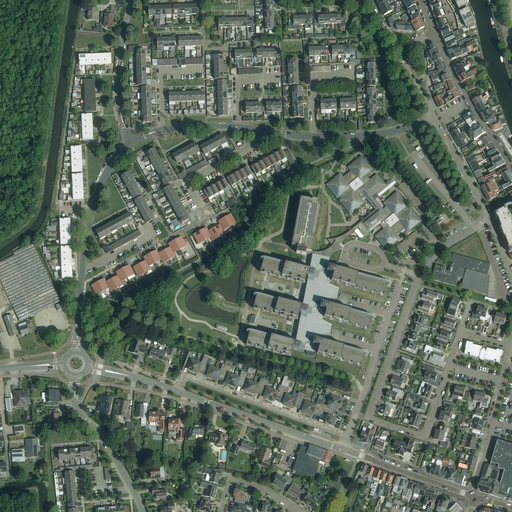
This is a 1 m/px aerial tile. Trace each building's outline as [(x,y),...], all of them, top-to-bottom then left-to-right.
[(412,0),(405,5),(407,10),(414,6),(415,5),(412,0)] [(430,5),(429,5),(432,11),(440,8),(438,4),(441,2),(440,0),(430,5)] [(464,0),(455,4),(458,9),(467,5),(464,0)] [(386,2),(378,6),(381,11),(389,7),(386,2)] [(407,10),(406,10),(408,15),(416,11),(414,6),(407,10)] [(389,7),(381,11),(383,16),(391,11),(389,7)] [(432,11),(431,12),(435,19),(441,17),(439,11),(442,9),(441,7),(440,8),(432,11)] [(96,13),(98,13),(98,9),(88,8),(87,20),(97,21),(98,20),(96,20),(96,13)] [(467,8),(458,12),(460,17),(470,13),(467,8)] [(115,12),(111,11),(109,11),(108,16),(104,16),(104,26),(114,27),(112,26),(113,15),(115,15),(115,12)] [(419,16),(416,11),(408,15),(411,20),(419,16)] [(403,22),(404,32),(412,32),(403,16),(400,17),(399,16),(402,14),(400,12),(398,13),(396,14),(397,16),(400,21),(402,21),(402,22),(405,21),(405,22),(403,22)] [(463,22),(472,18),(470,13),(460,17),(463,22)] [(395,17),(397,16),(396,14),(391,16),(392,17),(397,31),(404,32),(403,22),(398,23),(397,20),(396,20),(395,17)] [(299,29),(298,16),(295,17),(295,15),(288,15),(289,22),(290,22),(290,27),(293,27),(293,25),(296,25),(297,29),(299,29)] [(248,16),(246,16),(246,27),(250,27),(250,33),(254,33),(254,19),(252,19),(252,18),(248,18),(248,16)] [(392,29),(397,31),(392,17),(387,19),(389,26),(391,26),(392,29)] [(419,18),(411,22),(416,32),(424,27),(419,18)] [(472,18),(463,22),(465,27),(474,23),(472,18)] [(442,20),(435,23),(439,30),(447,27),(448,26),(448,25),(447,24),(444,26),(442,20)] [(447,27),(439,30),(442,37),(453,32),(452,30),(448,31),(447,27)] [(445,43),(464,34),(462,29),(442,38),(445,43)] [(464,34),(445,43),(447,48),(456,44),(455,42),(463,38),(462,35),(464,34)] [(467,41),(472,51),(477,48),(474,41),(477,40),(476,37),(472,38),(467,41)] [(441,59),(439,54),(436,48),(433,44),(429,46),(431,50),(426,53),(426,59),(428,59),(429,60),(431,65),(432,64),(437,61),(441,59)] [(462,50),(466,48),(464,45),(459,47),(460,48),(458,48),(458,46),(447,51),(449,56),(462,50)] [(136,56),(145,56),(145,50),(136,50),(136,46),(128,47),(129,54),(136,54),(136,56)] [(423,52),(420,47),(415,51),(417,55),(423,52)] [(451,60),(468,52),(466,48),(462,50),(449,56),(451,60)] [(461,64),(458,65),(457,64),(466,60),(465,58),(454,62),(456,66),(453,67),(455,72),(466,67),(466,66),(465,63),(461,65),(461,64)] [(439,65),(443,63),(441,59),(437,61),(432,64),(433,67),(435,66),(438,64),(439,65)] [(366,70),(377,69),(377,67),(375,67),(374,60),(362,60),(362,64),(362,66),(366,66),(366,70)] [(441,71),(446,69),(443,63),(439,65),(438,64),(435,66),(437,71),(427,73),(428,75),(430,75),(436,73),(438,72),(442,71),(441,71)] [(457,77),(464,74),(465,73),(465,72),(468,70),(467,68),(470,66),(469,64),(467,65),(466,66),(466,67),(455,72),(457,77)] [(451,79),(448,74),(444,76),(442,71),(438,72),(443,83),(451,79)] [(474,75),(473,75),(471,72),(471,71),(465,75),(464,74),(457,77),(461,83),(474,75)] [(446,92),(455,88),(451,79),(443,83),(433,87),(434,91),(439,89),(439,88),(444,86),(446,92)] [(455,88),(446,92),(448,95),(451,94),(452,95),(447,97),(449,102),(446,103),(447,104),(454,99),(459,96),(455,88)] [(480,114),(490,109),(488,105),(485,107),(483,104),(485,103),(484,101),(487,99),(488,101),(492,99),(491,97),(488,98),(485,94),(482,96),(483,99),(481,100),(483,103),(476,107),(480,114)] [(439,96),(436,97),(434,98),(438,108),(443,106),(439,96)] [(483,99),(482,96),(481,96),(472,101),(476,107),(483,103),(481,100),(483,99)] [(320,110),(326,110),(325,100),(320,101),(320,103),(317,103),(317,110),(320,110)] [(271,115),(271,112),(271,102),(266,103),(266,104),(263,104),(263,112),(266,112),(266,113),(266,115),(271,115)] [(245,113),(250,113),(250,103),(241,104),(241,109),(245,109),(245,113)] [(490,109),(480,114),(484,120),(492,115),(495,114),(494,111),(492,111),(491,109),(490,109)] [(461,125),(464,123),(466,122),(475,116),(472,112),(463,117),(465,119),(459,122),(461,125)] [(468,125),(478,120),(475,116),(466,122),(468,125)] [(504,119),(501,120),(489,124),(492,130),(495,131),(502,128),(502,126),(506,124),(504,119)] [(478,120),(468,125),(468,126),(469,126),(471,130),(469,132),(474,140),(475,140),(479,137),(482,136),(486,133),(483,129),(478,120)] [(454,129),(456,127),(454,123),(447,127),(450,131),(454,129)] [(457,129),(451,133),(455,141),(465,135),(463,132),(460,134),(457,129)] [(216,138),(221,146),(226,142),(222,135),(216,138)] [(465,135),(455,141),(460,149),(466,145),(463,140),(467,138),(465,135)] [(485,147),(492,143),(488,136),(477,143),(479,146),(476,148),(478,150),(480,148),(484,145),(485,147)] [(215,149),(221,146),(216,138),(211,141),(215,149)] [(210,152),(215,149),(211,141),(205,144),(210,152)] [(189,146),(193,154),(199,151),(195,143),(189,146)] [(487,151),(488,152),(491,150),(495,148),(492,143),(485,147),(484,145),(480,148),(482,151),(485,148),(487,151)] [(204,155),(210,152),(205,144),(200,147),(204,155)] [(188,157),(193,154),(189,146),(184,149),(188,157)] [(146,160),(147,160),(149,158),(157,154),(154,148),(146,153),(148,156),(143,159),(144,161),(145,160),(146,160)] [(485,160),(487,160),(499,154),(495,148),(488,153),(488,152),(487,151),(482,155),(485,160)] [(182,160),(188,157),(184,149),(178,152),(182,160)] [(277,153),(281,161),(286,158),(283,153),(282,150),(277,153)] [(288,150),(283,153),(286,158),(293,170),(297,168),(288,150)] [(177,163),(182,160),(178,152),(172,155),(177,163)] [(276,164),(281,161),(277,153),(272,156),(276,164)] [(157,154),(149,158),(150,160),(152,164),(160,160),(157,154)] [(492,163),(502,159),(499,154),(487,160),(489,164),(492,163)] [(271,166),(276,164),(272,156),(267,159),(271,166)] [(308,249),(308,254),(312,255),(326,257),(329,258),(330,256),(331,255),(331,254),(332,253),(333,252),(334,252),(335,251),(337,250),(338,250),(339,250),(340,249),(337,246),(338,245),(357,229),(364,237),(369,233),(379,225),(383,230),(376,236),(376,237),(385,249),(387,249),(398,240),(399,238),(396,235),(398,234),(398,232),(401,230),(402,230),(404,229),(407,232),(408,232),(420,222),(420,221),(410,209),(409,209),(408,210),(406,207),(407,206),(407,205),(397,193),(396,193),(384,203),(384,204),(386,207),(382,210),(375,200),(379,197),(376,193),(384,186),(384,185),(377,176),(375,176),(370,180),(365,175),(371,171),(371,169),(362,157),(360,157),(349,167),(348,168),(351,171),(349,173),(349,175),(346,176),(345,176),(343,178),(340,175),(339,175),(327,184),(327,186),(330,189),(337,197),(338,198),(339,197),(341,199),(340,200),(340,202),(350,213),(351,213),(363,204),(363,202),(361,200),(365,197),(375,210),(360,222),(359,223),(358,224),(356,226),(354,227),(352,229),(350,230),(349,232),(347,233),(345,235),(342,236),(340,237),(338,238),(336,238),(333,239),(331,239),(334,243),(333,244),(333,245),(332,246),(331,246),(329,248),(327,249),(325,251),(322,251),(321,252),(318,252),(317,252),(314,252),(312,252),(312,250),(308,249)] [(266,169),(271,166),(267,159),(261,161),(266,169)] [(502,159),(492,163),(494,167),(488,170),(489,173),(505,164),(502,159)] [(155,169),(163,165),(160,160),(152,164),(155,169)] [(473,173),(479,169),(481,169),(476,160),(469,164),(473,173)] [(261,172),(266,169),(261,161),(256,164),(261,172)] [(255,175),(261,172),(256,164),(251,167),(255,175)] [(158,175),(166,171),(163,165),(155,169),(158,175)] [(502,176),(509,171),(506,165),(491,173),(493,176),(497,174),(499,177),(502,176)] [(242,170),(247,178),(252,175),(248,167),(242,170)] [(479,169),(473,173),(477,179),(483,176),(479,169)] [(241,180),(247,178),(242,170),(237,173),(241,180)] [(158,175),(156,176),(157,179),(161,181),(169,176),(166,171),(158,175)] [(511,175),(509,171),(502,176),(503,178),(506,183),(503,184),(501,185),(504,189),(508,187),(511,185),(511,184),(511,175)] [(124,182),(132,178),(129,172),(121,176),(124,182)] [(236,183),(241,180),(237,173),(232,175),(236,183)] [(495,179),(493,176),(491,173),(488,175),(482,178),(477,180),(481,187),(492,181),(495,179)] [(231,186),(236,183),(232,175),(227,178),(231,186)] [(169,176),(161,181),(164,186),(172,182),(169,176)] [(127,188),(135,183),(132,178),(124,182),(127,188)] [(219,182),(223,190),(229,187),(224,180),(219,182)] [(492,181),(481,187),(488,202),(497,196),(495,191),(497,190),(492,181)] [(218,193),(223,190),(219,182),(214,185),(218,193)] [(130,193),(138,189),(135,183),(127,188),(130,193)] [(166,195),(174,191),(171,185),(163,190),(166,195)] [(213,196),(218,193),(214,185),(209,188),(213,196)] [(208,199),(213,196),(209,188),(204,191),(208,199)] [(138,189),(130,193),(133,199),(141,195),(138,189)] [(169,201),(177,197),(174,191),(166,195),(169,201)] [(137,206),(145,202),(142,196),(134,201),(137,206)] [(172,206),(180,202),(177,197),(169,201),(172,206)] [(308,249),(312,250),(320,209),(320,204),(316,203),(317,200),(312,199),(311,200),(310,200),(310,199),(300,198),(291,246),(297,247),(296,250),(299,251),(299,254),(307,256),(308,249)] [(138,209),(131,213),(133,216),(140,212),(148,208),(145,202),(137,206),(138,209)] [(175,212),(183,208),(180,202),(172,206),(175,212)] [(511,203),(494,213),(501,233),(504,239),(509,253),(511,251),(511,203)] [(143,218),(151,213),(148,208),(140,212),(143,218)] [(178,217),(186,213),(183,208),(175,212),(178,217)] [(123,216),(128,224),(133,221),(129,213),(123,216)] [(151,213),(143,218),(146,223),(154,219),(151,213)] [(186,213),(178,217),(181,223),(189,219),(186,213)] [(224,218),(229,227),(236,224),(231,215),(224,218)] [(122,227),(128,224),(123,216),(118,219),(122,227)] [(223,230),(229,227),(224,218),(218,221),(220,225),(223,230)] [(117,230),(122,227),(118,219),(112,222),(117,230)] [(111,233),(117,230),(112,222),(107,225),(111,233)] [(105,236),(111,233),(107,225),(101,228),(105,236)] [(225,234),(223,230),(220,225),(214,228),(219,237),(225,234)] [(100,239),(105,236),(101,228),(95,231),(100,239)] [(208,231),(206,228),(200,231),(205,240),(211,237),(208,231)] [(213,241),(219,237),(214,228),(208,231),(211,237),(213,241)] [(198,244),(205,240),(200,231),(193,235),(198,244)] [(372,236),(369,238),(375,245),(378,243),(372,236)] [(175,240),(180,250),(186,246),(181,237),(175,240)] [(174,253),(180,250),(175,240),(168,244),(170,247),(173,253),(174,253)] [(59,302),(43,266),(32,244),(13,253),(14,256),(0,262),(0,280),(19,321),(59,302)] [(175,256),(174,253),(173,253),(170,247),(164,251),(169,260),(175,256)] [(158,254),(156,250),(150,254),(155,263),(161,260),(158,254)] [(163,263),(169,260),(164,251),(158,254),(161,260),(163,263)] [(149,266),(155,263),(150,254),(144,257),(146,261),(149,266)] [(488,275),(491,264),(453,254),(450,265),(449,268),(445,267),(444,270),(459,274),(458,278),(464,278),(461,288),(488,295),(489,280),(487,280),(488,275)] [(250,330),(246,344),(247,344),(247,343),(250,344),(250,346),(249,346),(255,347),(256,346),(259,347),(258,348),(258,349),(263,349),(264,349),(264,348),(267,349),(267,350),(267,351),(272,351),(273,351),(273,350),(276,351),(276,353),(275,353),(277,353),(281,354),(282,353),(285,354),(284,355),(284,356),(289,356),(290,356),(292,348),(299,350),(306,351),(306,352),(306,353),(307,354),(308,355),(308,356),(309,356),(310,356),(310,357),(311,357),(312,357),(312,356),(313,356),(314,356),(314,355),(315,355),(315,354),(316,354),(316,353),(317,353),(317,354),(322,356),(323,354),(326,355),(326,356),(325,356),(326,357),(326,356),(331,359),(331,358),(331,357),(334,358),(334,359),(335,359),(340,361),(340,359),(343,360),(343,361),(348,363),(349,361),(352,362),(352,363),(351,363),(352,363),(357,366),(357,365),(357,364),(361,364),(360,365),(361,366),(364,356),(365,352),(361,351),(321,340),(321,339),(322,336),(329,335),(332,325),(323,320),(323,317),(324,318),(329,320),(330,318),(333,319),(333,320),(332,320),(333,320),(338,322),(338,320),(342,321),(341,322),(342,322),(347,325),(347,324),(347,323),(350,323),(350,324),(350,325),(355,327),(356,327),(355,326),(356,325),(359,326),(359,327),(364,329),(364,327),(368,328),(367,329),(368,329),(370,320),(372,316),(368,314),(328,304),(329,299),(337,299),(339,288),(330,284),(330,281),(336,284),(336,283),(337,282),(340,282),(340,283),(339,284),(340,284),(345,286),(345,285),(345,284),(349,285),(348,286),(349,286),(354,288),(354,286),(357,287),(357,288),(357,289),(362,291),(363,290),(362,290),(363,289),(366,290),(366,291),(371,293),(371,292),(371,291),(375,292),(374,293),(375,293),(380,295),(380,293),(383,294),(383,295),(384,295),(386,287),(387,282),(383,280),(335,268),(335,267),(336,263),(338,263),(338,262),(329,263),(329,258),(326,257),(312,255),(310,267),(308,266),(307,269),(303,268),(297,267),(296,266),(294,266),(264,258),(262,265),(261,266),(260,272),(261,272),(261,271),(264,272),(264,273),(263,273),(263,274),(265,274),(267,274),(269,274),(270,273),(273,274),(272,275),(272,276),(278,276),(278,275),(281,276),(281,278),(286,279),(287,279),(287,278),(290,279),(290,280),(289,280),(289,281),(291,281),(295,281),(296,280),(299,281),(298,282),(298,283),(300,283),(303,283),(304,283),(306,275),(307,276),(308,276),(308,277),(303,303),(301,303),(300,306),(295,304),(290,303),(287,302),(282,301),(280,300),(257,294),(254,303),(253,308),(254,308),(254,307),(257,308),(257,309),(256,309),(256,310),(258,310),(260,310),(262,310),(263,309),(266,310),(265,312),(270,313),(271,313),(271,312),(274,312),(274,314),(279,315),(280,315),(280,314),(283,315),(283,316),(282,316),(282,317),(284,317),(288,317),(289,316),(292,317),(291,319),(293,319),(296,320),(297,320),(297,319),(299,312),(301,312),(296,339),(294,339),(293,342),(288,341),(283,339),(280,339),(275,337),(273,337),(250,330)] [(151,270),(149,266),(146,261),(139,264),(144,273),(151,270)] [(138,277),(144,273),(139,264),(133,267),(138,277)] [(122,269),(127,278),(134,275),(129,265),(122,269)] [(444,270),(445,267),(435,265),(431,280),(456,286),(458,278),(459,274),(444,270)] [(121,281),(127,278),(122,269),(116,272),(118,276),(121,281)] [(123,285),(121,281),(118,276),(112,279),(117,288),(123,285)] [(106,282),(104,279),(98,282),(103,291),(109,288),(106,282)] [(110,292),(117,288),(112,279),(106,282),(109,288),(110,292)] [(96,295),(103,291),(98,282),(91,286),(96,295)] [(437,298),(442,300),(444,294),(437,292),(436,294),(427,291),(426,294),(423,293),(421,298),(433,302),(434,299),(437,300),(437,298)] [(450,306),(460,310),(462,305),(459,304),(461,300),(452,297),(451,300),(452,301),(450,306)] [(64,309),(61,303),(55,306),(58,311),(64,309)] [(434,307),(429,305),(424,303),(423,306),(419,304),(417,310),(429,314),(430,310),(433,311),(434,307)] [(459,314),(460,310),(450,306),(448,311),(447,311),(446,314),(450,316),(455,317),(456,313),(459,314)] [(480,317),(483,308),(478,306),(476,313),(473,312),(471,318),(479,320),(480,317)] [(490,319),(491,316),(486,315),(488,309),(483,308),(480,317),(485,318),(485,320),(487,321),(488,319),(490,319),(488,324),(489,324),(490,319)] [(499,323),(501,314),(497,313),(496,315),(491,314),(491,316),(490,319),(489,324),(493,326),(494,322),(499,323)] [(15,327),(13,321),(14,321),(12,314),(3,317),(9,332),(11,337),(18,334),(17,333),(20,332),(22,335),(33,331),(31,324),(30,324),(29,321),(26,322),(27,325),(26,325),(27,326),(19,329),(18,326),(15,327)] [(419,324),(423,325),(424,319),(427,320),(428,317),(427,317),(422,315),(421,318),(415,316),(413,321),(419,324)] [(454,318),(449,317),(445,315),(444,318),(446,319),(444,325),(454,328),(456,322),(453,321),(454,318)] [(427,326),(423,325),(419,324),(418,327),(412,324),(410,330),(416,332),(420,333),(421,328),(426,329),(427,326)] [(450,329),(445,328),(441,326),(440,329),(443,330),(440,336),(450,339),(452,333),(449,332),(450,329)] [(422,334),(420,333),(416,332),(415,335),(409,333),(407,338),(413,341),(416,342),(417,342),(418,336),(421,337),(422,334)] [(446,340),(442,338),(437,337),(436,340),(439,341),(436,347),(446,350),(448,344),(445,343),(446,340)] [(132,347),(130,352),(138,355),(139,351),(141,352),(144,353),(146,349),(146,347),(141,346),(141,343),(134,341),(132,347)] [(406,341),(404,347),(407,348),(406,349),(407,350),(409,350),(411,350),(411,349),(413,350),(415,345),(421,347),(422,344),(417,342),(416,342),(413,341),(412,343),(406,341)] [(482,347),(473,345),(473,343),(467,342),(465,348),(466,348),(464,354),(479,358),(479,359),(480,360),(481,360),(482,360),(483,360),(484,360),(484,359),(499,363),(501,356),(501,357),(503,351),(497,349),(496,351),(487,348),(487,347),(486,347),(486,346),(485,346),(484,346),(483,346),(482,347)] [(425,350),(427,351),(428,350),(429,352),(429,354),(431,354),(434,355),(433,358),(431,358),(430,362),(439,365),(440,361),(442,362),(444,355),(438,353),(439,351),(442,352),(443,352),(433,348),(430,347),(426,346),(425,350)] [(166,348),(165,352),(169,354),(169,355),(172,356),(175,349),(171,348),(170,350),(166,348)] [(151,351),(149,356),(163,360),(164,356),(165,352),(161,351),(160,352),(152,349),(151,351)] [(192,372),(196,361),(191,359),(193,353),(189,351),(183,367),(184,366),(189,368),(188,370),(189,370),(189,371),(192,372)] [(203,373),(208,359),(203,357),(201,363),(196,361),(192,372),(195,373),(196,373),(197,371),(203,373)] [(412,361),(407,359),(402,358),(401,361),(399,360),(395,370),(406,374),(410,364),(411,365),(412,361)] [(211,379),(215,368),(210,366),(212,360),(208,359),(203,373),(208,375),(207,377),(208,377),(208,378),(211,379)] [(222,380),(227,366),(222,364),(220,370),(215,368),(211,379),(214,380),(216,380),(216,378),(222,380)] [(435,369),(430,367),(424,365),(423,369),(427,371),(424,378),(425,378),(425,379),(426,380),(428,380),(428,379),(435,382),(437,374),(431,372),(433,369),(435,369)] [(230,386),(234,375),(229,373),(231,367),(227,366),(222,380),(227,382),(226,384),(227,384),(227,385),(230,386)] [(241,387),(246,373),(241,371),(239,377),(234,375),(230,386),(233,387),(235,387),(235,385),(241,387)] [(249,393),(253,382),(248,380),(250,374),(246,373),(241,387),(246,389),(245,391),(246,391),(246,392),(249,393)] [(408,378),(407,377),(402,376),(401,379),(393,376),(391,384),(400,387),(402,382),(406,384),(408,378)] [(260,394),(265,380),(260,378),(258,384),(253,382),(249,393),(252,394),(253,394),(254,394),(255,392),(260,394)] [(268,400),(272,389),(267,387),(269,381),(265,380),(260,394),(265,396),(264,398),(265,398),(265,399),(268,400)] [(422,382),(418,394),(421,395),(421,396),(424,397),(429,399),(433,388),(428,386),(429,384),(426,383),(425,384),(422,382)] [(272,389),(268,400),(271,401),(273,401),(274,399),(279,401),(284,387),(279,385),(277,391),(272,389)] [(458,397),(461,388),(456,386),(453,398),(457,400),(458,397)] [(287,407),(291,396),(286,394),(288,388),(284,387),(279,401),(284,403),(283,405),(284,405),(284,406),(287,407)] [(329,401),(340,405),(341,402),(340,402),(341,400),(338,400),(340,394),(342,394),(327,388),(325,394),(330,396),(329,401)] [(403,391),(399,390),(395,388),(394,392),(388,390),(386,398),(390,400),(395,401),(397,396),(401,397),(403,391)] [(466,389),(461,388),(458,397),(463,398),(462,400),(465,401),(468,402),(469,396),(470,394),(465,392),(466,389)] [(46,391),(46,396),(46,406),(54,405),(54,402),(58,402),(58,391),(46,391)] [(29,398),(29,397),(28,392),(14,393),(16,407),(20,406),(20,404),(29,402),(29,398)] [(298,408),(303,394),(298,392),(296,398),(291,396),(287,407),(290,408),(291,408),(292,408),(293,406),(298,408)] [(481,393),(478,402),(483,404),(482,406),(486,407),(488,399),(485,398),(486,395),(481,393)] [(306,414),(310,403),(305,401),(307,396),(303,394),(298,408),(303,410),(302,412),(303,412),(303,413),(306,414)] [(427,400),(415,396),(409,394),(407,399),(409,400),(409,399),(414,401),(414,400),(417,401),(414,408),(417,409),(417,410),(418,411),(419,411),(420,410),(424,412),(427,403),(426,403),(427,400)] [(101,404),(99,403),(97,410),(95,410),(94,410),(109,413),(112,399),(103,397),(101,404)] [(319,408),(321,404),(322,401),(317,399),(315,405),(310,403),(306,414),(309,416),(310,415),(311,415),(312,413),(317,415),(319,408)] [(119,401),(118,406),(116,415),(125,417),(125,420),(128,421),(130,414),(127,413),(129,403),(119,401)] [(339,408),(340,405),(329,401),(327,406),(321,404),(319,408),(333,413),(335,408),(337,409),(338,408),(339,408)] [(393,410),(390,409),(390,408),(393,409),(394,405),(386,402),(385,406),(383,405),(380,414),(387,416),(388,416),(390,417),(393,410)] [(137,405),(136,410),(136,412),(135,412),(135,416),(136,416),(136,418),(141,418),(141,426),(146,426),(147,407),(147,409),(143,408),(143,405),(137,405)] [(455,409),(447,407),(443,406),(443,407),(446,408),(446,410),(448,410),(447,413),(441,411),(440,416),(450,418),(451,419),(453,414),(454,415),(455,409)] [(331,418),(333,413),(319,408),(317,415),(320,416),(321,414),(328,417),(326,423),(332,426),(332,425),(333,425),(335,420),(334,420),(335,419),(331,418)] [(156,412),(156,413),(149,413),(149,422),(156,423),(156,422),(160,422),(160,424),(159,424),(159,425),(159,430),(160,430),(160,431),(163,431),(165,413),(161,412),(161,411),(160,411),(160,410),(159,410),(158,410),(157,410),(157,411),(156,411),(156,412)] [(57,414),(57,411),(49,411),(49,414),(52,414),(52,425),(58,425),(58,426),(59,425),(61,425),(61,414),(57,414)] [(418,428),(422,417),(413,414),(409,425),(418,428)] [(478,416),(475,415),(473,414),(471,424),(483,427),(484,422),(480,421),(480,420),(482,420),(482,417),(480,416),(478,416)] [(448,423),(450,418),(440,416),(439,421),(445,422),(444,427),(447,428),(447,426),(449,426),(450,424),(448,423)] [(169,421),(168,432),(174,433),(174,430),(175,430),(179,431),(179,432),(178,439),(183,439),(184,420),(180,420),(180,419),(176,419),(176,421),(169,421)] [(466,428),(465,432),(466,433),(468,433),(471,434),(471,433),(472,433),(473,430),(476,430),(478,431),(479,431),(482,432),(483,427),(471,424),(470,429),(466,428)] [(190,425),(189,430),(188,439),(195,440),(195,435),(203,436),(203,432),(203,427),(196,426),(196,425),(190,425)] [(436,430),(435,435),(444,437),(446,433),(449,434),(450,429),(447,428),(444,427),(440,426),(439,431),(436,430)] [(365,442),(365,443),(370,445),(370,443),(371,443),(374,435),(373,435),(374,432),(367,430),(366,432),(363,431),(360,439),(363,440),(363,441),(365,442)] [(464,435),(463,441),(466,442),(467,442),(466,448),(469,449),(474,450),(477,439),(475,438),(476,434),(472,433),(471,433),(471,434),(468,433),(466,433),(465,436),(464,435)] [(224,445),(224,439),(224,434),(216,434),(216,436),(213,436),(213,435),(209,435),(209,443),(215,443),(215,444),(216,445),(216,446),(216,447),(217,447),(221,448),(222,448),(223,447),(223,445),(224,445)] [(443,442),(444,437),(435,435),(434,440),(440,441),(439,446),(447,448),(448,443),(443,442)] [(373,443),(376,444),(375,447),(383,449),(386,442),(378,439),(379,437),(376,436),(373,443)] [(36,439),(26,440),(27,458),(37,457),(37,453),(40,453),(40,448),(37,448),(36,439)] [(393,449),(397,450),(396,454),(403,456),(404,453),(406,453),(406,452),(411,453),(413,446),(412,446),(414,442),(407,440),(405,444),(400,442),(399,444),(395,443),(393,449)] [(243,441),(241,445),(240,448),(253,453),(256,446),(243,441)] [(511,444),(497,441),(497,443),(491,462),(491,463),(490,466),(505,471),(496,497),(505,500),(505,499),(509,500),(508,501),(511,502),(511,444)] [(321,460),(325,451),(309,445),(308,449),(301,446),(292,471),(314,478),(314,476),(317,469),(320,460),(321,460)] [(263,448),(261,453),(258,460),(263,462),(261,466),(267,468),(268,466),(270,461),(267,460),(270,451),(263,448)] [(21,450),(12,450),(12,458),(12,462),(19,462),(25,462),(25,457),(24,457),(24,449),(21,450)] [(325,451),(321,460),(329,463),(332,454),(325,451)] [(431,470),(430,474),(438,477),(440,469),(441,466),(442,464),(444,458),(439,457),(436,456),(434,459),(437,460),(436,466),(437,466),(435,470),(431,468),(431,470)] [(461,459),(460,461),(468,463),(467,466),(475,469),(477,463),(478,459),(477,459),(471,457),(467,456),(466,456),(465,460),(461,459)] [(457,471),(452,470),(451,470),(452,467),(449,466),(451,461),(444,458),(442,464),(448,466),(444,479),(454,483),(456,474),(457,471)] [(475,469),(467,466),(460,463),(458,467),(463,469),(466,470),(474,473),(475,469)] [(438,477),(444,479),(448,466),(442,464),(441,466),(445,467),(443,471),(440,469),(438,477)] [(505,471),(490,466),(485,464),(485,466),(500,472),(500,474),(497,482),(493,480),(489,495),(496,497),(505,471)] [(368,467),(363,465),(360,472),(362,473),(360,480),(358,479),(357,483),(362,485),(368,467)] [(478,491),(489,495),(493,480),(497,482),(500,474),(500,472),(485,466),(479,485),(477,490),(478,491)] [(164,467),(155,468),(150,468),(151,479),(158,478),(159,481),(165,481),(164,467)] [(367,475),(366,477),(367,478),(368,478),(367,481),(370,482),(373,474),(375,469),(370,467),(368,472),(367,475)] [(218,474),(219,470),(211,469),(208,469),(204,468),(203,473),(211,475),(209,482),(218,484),(220,475),(218,474)] [(464,476),(466,470),(463,469),(462,475),(456,474),(454,483),(462,486),(465,476),(464,476)] [(382,472),(378,470),(378,471),(376,470),(373,478),(376,479),(374,484),(374,485),(370,495),(373,496),(382,472)] [(388,474),(383,472),(380,480),(382,481),(380,489),(379,488),(376,496),(379,497),(382,490),(388,474)] [(395,476),(389,474),(385,486),(388,487),(386,491),(389,492),(395,476)] [(283,486),(283,487),(287,489),(292,479),(285,475),(284,477),(283,477),(282,478),(276,475),(273,479),(275,480),(272,484),(280,489),(281,487),(283,486)] [(395,486),(392,494),(392,495),(395,496),(396,493),(397,491),(401,479),(396,477),(394,482),(393,486),(395,486)] [(401,479),(397,491),(400,493),(402,487),(404,488),(406,480),(401,479)] [(406,486),(402,496),(409,498),(411,491),(413,492),(416,484),(407,481),(406,486)] [(215,485),(210,484),(201,482),(199,487),(207,489),(205,496),(214,498),(216,489),(214,489),(215,485)] [(419,497),(422,486),(417,484),(413,494),(419,497)] [(293,496),(297,499),(300,494),(304,496),(309,487),(305,485),(302,491),(292,485),(287,493),(291,495),(292,495),(293,496)] [(424,499),(428,488),(422,486),(419,497),(424,499)] [(159,488),(157,489),(152,489),(152,494),(155,494),(156,499),(166,498),(166,490),(159,491),(159,488)] [(236,496),(235,499),(234,502),(244,504),(247,494),(235,490),(233,496),(236,496)] [(429,504),(432,494),(428,492),(426,497),(423,508),(425,509),(427,504),(429,504)] [(324,497),(320,495),(317,500),(307,494),(305,497),(302,501),(308,505),(308,506),(312,508),(315,503),(319,505),(324,497)] [(431,511),(433,509),(437,496),(432,494),(429,504),(426,511),(431,511)] [(210,500),(205,499),(203,499),(202,502),(201,502),(199,510),(205,511),(210,511),(212,505),(209,504),(210,500)] [(440,501),(438,506),(436,511),(439,511),(440,510),(444,511),(449,501),(444,500),(444,501),(442,501),(441,502),(440,501)] [(245,511),(247,506),(241,504),(236,503),(236,507),(233,506),(232,509),(231,509),(231,508),(230,511),(245,511)] [(456,503),(449,510),(450,511),(460,511),(463,510),(456,503)]
